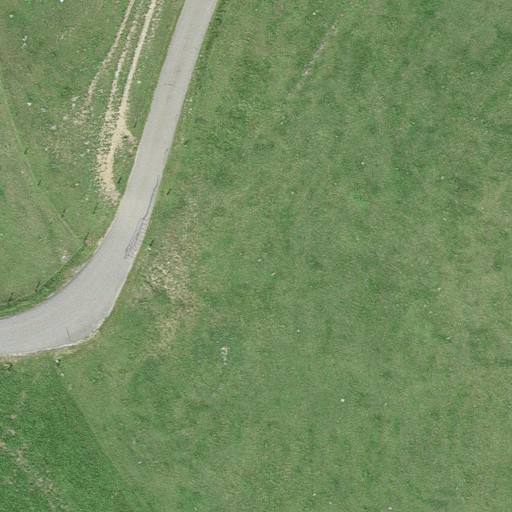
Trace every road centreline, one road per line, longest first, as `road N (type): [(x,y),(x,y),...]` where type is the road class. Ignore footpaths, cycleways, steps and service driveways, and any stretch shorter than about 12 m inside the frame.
road 1 (motorway): [(511,345),(226,0)]
road 2 (track): [(0,337),(32,334),(76,304),(123,227),(198,0)]
road 3 (track): [(168,511),(122,437),(76,304),(21,200),(0,138)]
road 4 (motorway): [(0,197),(257,511)]
